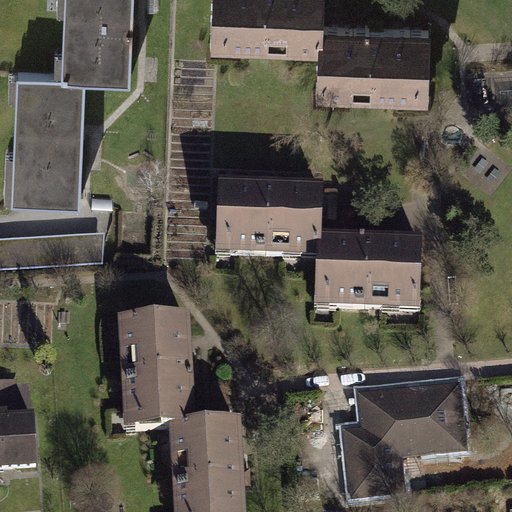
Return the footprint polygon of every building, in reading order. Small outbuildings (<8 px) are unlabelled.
[(66,0),(64,77),(130,80),(132,0),(66,0)] [(323,0),(213,0),(212,40),(321,45),(323,23),(323,0)] [(430,27),(323,23),(321,90),(428,93),(430,27)] [(80,201),(85,79),(64,77),(21,76),(16,198),(80,201)] [(323,191),(221,187),(218,257),(320,261),(321,242),(323,191)] [(112,202),(93,201),(93,211),(112,212),(112,202)] [(105,237),(0,243),(0,271),(103,267),(105,237)] [(422,245),(321,242),(319,311),(420,313),(422,245)] [(189,320),(120,324),(126,434),(170,431),(195,430),(189,320)] [(15,383),(0,384),(0,472),(36,470),(33,418),(17,419),(15,383)] [(465,451),(458,389),(362,399),(366,434),(348,436),(355,498),(403,493),(401,476),(423,474),(421,456),(465,451)] [(244,511),(239,428),(170,431),(174,511),(244,511)]
